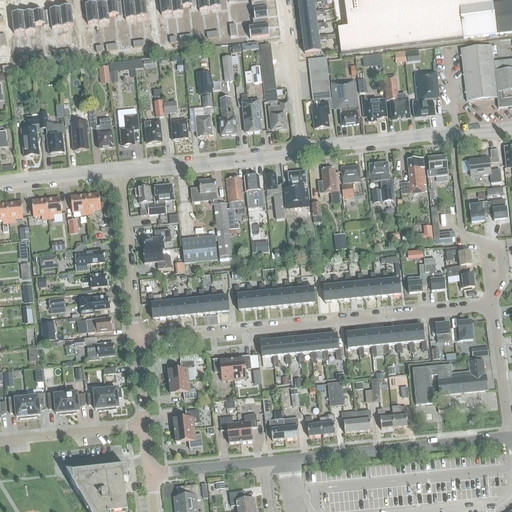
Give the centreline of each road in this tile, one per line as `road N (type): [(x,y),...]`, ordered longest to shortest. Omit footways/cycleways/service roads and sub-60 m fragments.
road 1 (residential): [(137,340),(492,306)]
road 2 (residential): [(263,462),(510,438)]
road 3 (unclassified): [(119,172),(303,153)]
road 4 (residential): [(137,340),(119,172)]
road 5 (residential): [(303,153),(283,0)]
road 6 (unclassified): [(303,153),(451,138)]
road 7 (residential): [(0,441),(144,425)]
road 8 (residential): [(510,438),(492,306)]
road 9 (residential): [(451,138),(463,237),(483,248)]
